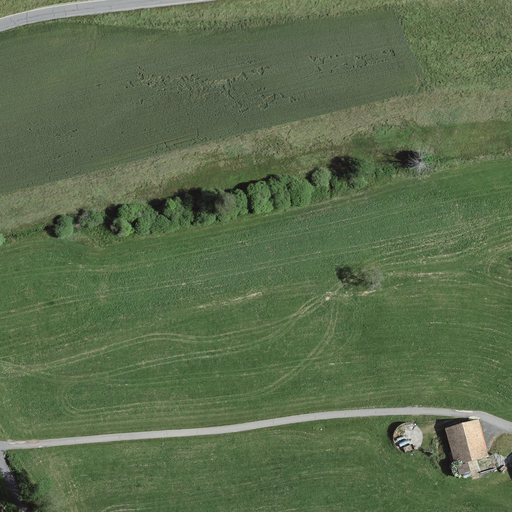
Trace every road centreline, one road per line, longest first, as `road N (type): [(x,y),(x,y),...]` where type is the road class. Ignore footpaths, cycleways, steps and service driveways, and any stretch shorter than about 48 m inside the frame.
road 1 (residential): [(511,427),(472,414),(412,410),(0,447)]
road 2 (tertiary): [(146,0),(0,24)]
